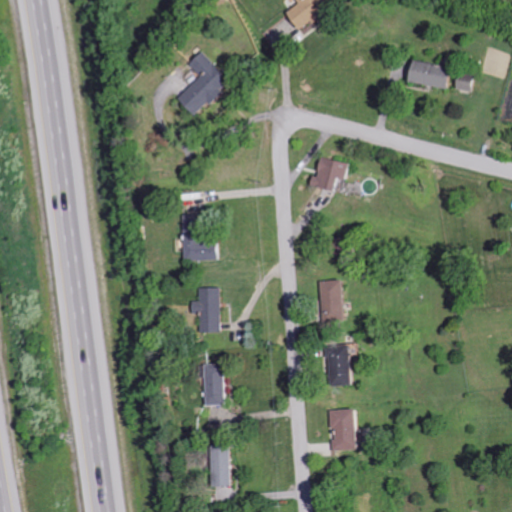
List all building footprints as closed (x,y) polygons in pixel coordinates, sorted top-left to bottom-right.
[(339,6),(333,0),(303,0),(305,2),(294,12),(309,29),(319,20),(321,23),(339,6)] [(206,75),(185,97),(203,115),(227,92),(225,90),(236,79),(208,51),(195,64),(206,75)] [(418,82),(456,88),(459,66),(422,60),(418,82)] [(481,78),(465,75),(463,88),(479,91),(481,78)] [(349,190),(351,178),(357,179),(360,162),(331,157),(328,175),(323,175),(321,185),(349,190)] [(229,259),(229,239),(208,239),(207,211),(190,212),(191,260),(229,259)] [(329,281),(333,322),(357,320),(353,279),(329,281)] [(199,313),(207,313),(206,331),(228,332),(230,288),(206,287),(205,300),(199,300),(199,313)] [(360,345),(338,346),(339,385),(362,384),(360,345)] [(233,363),(213,364),(214,405),(234,404),(233,363)] [(339,429),(342,429),(343,450),(367,449),(365,409),(339,410),(339,429)] [(241,486),(240,445),(222,446),(223,486),(241,486)]
